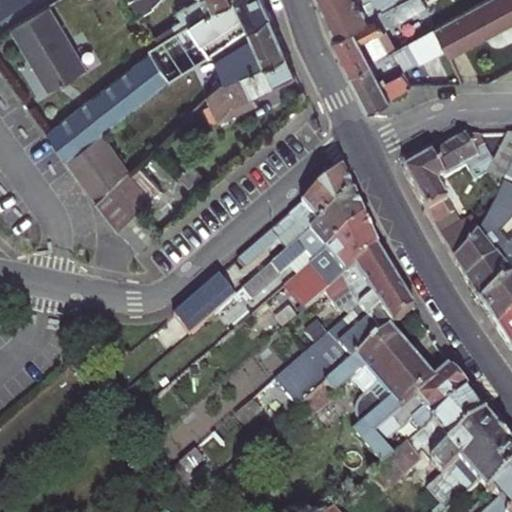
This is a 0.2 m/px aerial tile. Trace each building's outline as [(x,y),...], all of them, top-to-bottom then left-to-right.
[(0,0),(0,10),(15,0),(0,0)] [(127,0),(137,16),(157,4),(155,3),(157,0),(127,0)] [(269,14),(262,0),(203,0),(208,11),(177,30),(154,44),(148,48),(152,53),(169,81),(171,79),(183,71),(213,52),(269,14)] [(208,11),(203,0),(196,0),(182,8),(177,11),(182,18),(173,24),(177,30),(208,11)] [(184,0),(179,3),(182,8),(196,0),(184,0)] [(319,0),(326,14),(353,0),(319,0)] [(400,0),(353,0),(326,14),(336,34),(400,0)] [(400,0),(336,34),(334,35),(352,71),(394,48),(384,30),(426,7),(422,0),(400,0)] [(511,0),(484,0),(435,26),(442,41),(449,53),(468,43),(511,19),(511,0)] [(44,80),(76,61),(44,7),(12,27),(44,80)] [(286,52),(269,14),(213,52),(225,79),(270,59),(286,52)] [(352,71),(371,106),(413,84),(401,62),(442,41),(435,26),(394,48),(352,71)] [(468,43),(449,53),(453,61),(472,51),(468,43)] [(254,91),(296,73),(286,52),(270,59),(225,79),(221,81),(205,96),(219,119),(259,101),(254,91)] [(169,81),(152,53),(48,132),(68,158),(101,133),(169,81)] [(193,87),(183,71),(171,79),(181,94),(193,87)] [(198,94),(193,87),(181,94),(186,102),(198,94)] [(101,133),(68,158),(97,200),(127,171),(101,133)] [(477,135),(466,135),(432,155),(445,178),(466,166),(475,182),(487,174),(498,193),(503,183),(511,163),(511,134),(508,134),(504,141),(496,158),(493,163),(477,135)] [(490,155),(496,158),(504,141),(499,139),(490,155)] [(404,171),(454,261),(478,231),(471,217),(460,223),(437,183),(445,178),(432,155),(404,171)] [(138,170),(144,171),(147,164),(140,162),(138,170)] [(511,163),(503,183),(511,187),(511,163)] [(191,164),(178,176),(188,186),(201,174),(191,164)] [(141,209),(153,198),(128,171),(97,200),(119,229),(141,209)] [(260,256),(277,240),(287,251),(352,194),(342,171),(253,248),(260,256)] [(168,206),(188,186),(178,176),(158,195),(168,206)] [(498,193),(491,207),(506,219),(511,212),(511,187),(503,183),(498,193)] [(248,298),(251,301),(310,251),(315,246),(322,254),(363,219),(352,194),(287,251),(234,297),(219,310),(226,318),(248,298)] [(480,303),(511,278),(511,241),(494,255),(483,241),(496,232),(506,219),(491,207),(478,231),(454,261),(480,303)] [(139,250),(161,230),(141,209),(119,229),(139,250)] [(317,259),(285,287),(298,304),(271,327),(277,334),(304,310),(377,248),(363,219),(322,254),(317,259)] [(310,251),(317,259),(322,254),(315,246),(310,251)] [(260,256),(253,248),(237,262),(243,269),(260,256)] [(331,317),(343,308),(349,316),(394,276),(377,248),(304,310),(310,317),(323,307),(331,317)] [(390,329),(414,309),(394,276),(349,316),(237,414),(248,428),(289,393),(301,407),(390,329)] [(234,297),(218,278),(203,291),(219,310),(234,297)] [(511,278),(480,303),(497,330),(511,318),(511,278)] [(511,318),(497,330),(510,349),(511,347),(511,318)] [(362,398),(412,354),(390,329),(301,407),(296,410),(307,422),(350,384),(362,398)] [(393,457),(373,433),(434,380),(412,354),(362,398),(347,412),(361,427),(354,432),(384,465),(393,457)] [(407,444),(467,393),(448,368),(434,380),(373,433),(393,457),(407,444)] [(301,407),(289,393),(248,428),(259,443),(296,410),(301,407)] [(407,444),(419,457),(423,454),(430,462),(483,415),(467,393),(407,444)] [(511,453),(511,447),(483,415),(430,462),(444,477),(428,491),(442,506),(435,511),(448,511),(478,485),(511,453)] [(134,418),(127,425),(147,447),(154,440),(134,418)] [(382,466),(384,465),(354,432),(352,433),(382,466)] [(371,476),(384,491),(421,460),(419,457),(407,444),(393,457),(384,465),(382,466),(371,476)] [(511,511),(511,453),(478,485),(486,495),(466,511),(511,511)] [(191,477),(203,467),(191,454),(168,474),(192,501),(203,491),(191,477)]
